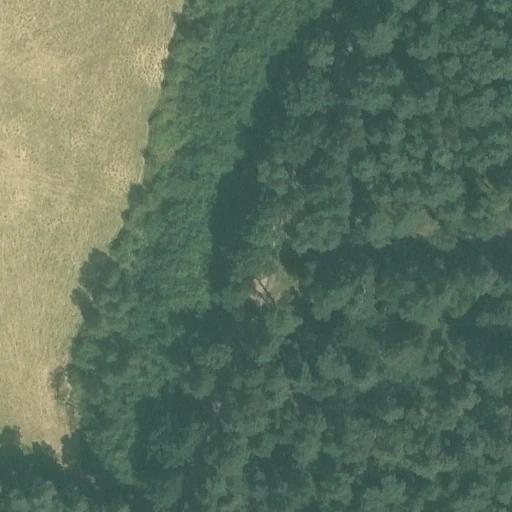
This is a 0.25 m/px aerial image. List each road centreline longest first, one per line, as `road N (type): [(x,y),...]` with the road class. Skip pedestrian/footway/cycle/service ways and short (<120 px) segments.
road 1 (track): [(165,511),(267,237)]
road 2 (unknown): [(511,306),(432,310),(330,297),(255,266)]
road 3 (track): [(267,237),(354,0)]
